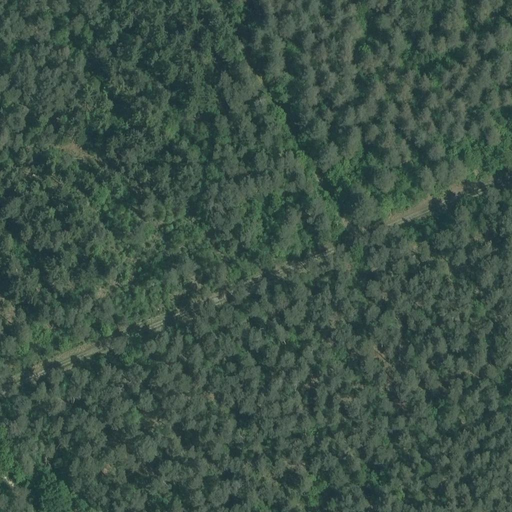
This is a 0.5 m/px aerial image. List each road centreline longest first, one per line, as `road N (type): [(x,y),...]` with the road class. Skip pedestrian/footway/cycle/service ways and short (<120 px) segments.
road 1 (track): [(0,396),(511,172)]
road 2 (track): [(216,0),(357,241)]
